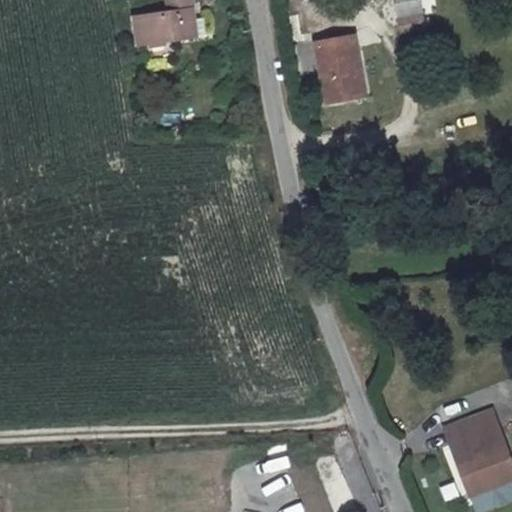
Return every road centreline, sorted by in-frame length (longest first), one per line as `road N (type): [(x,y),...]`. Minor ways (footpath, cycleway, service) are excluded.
road 1 (residential): [(248,0),(300,257),(398,511)]
road 2 (track): [(354,406),(325,425),(0,440)]
